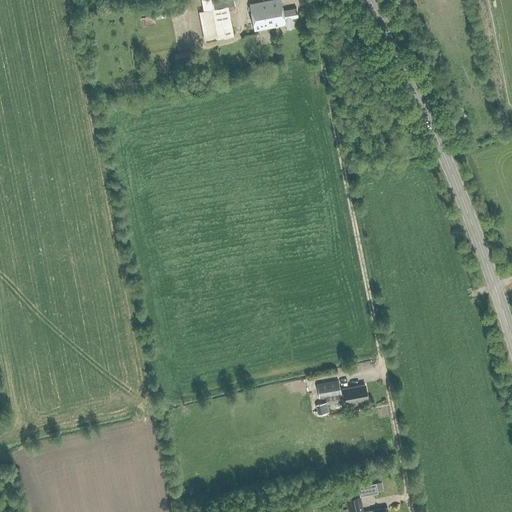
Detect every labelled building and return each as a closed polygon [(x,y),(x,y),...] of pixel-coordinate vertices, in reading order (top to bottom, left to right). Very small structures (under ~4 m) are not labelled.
[(209,0),(210,1),(208,1),(209,8),(213,8),(213,9),(234,5),(233,0),(209,0)] [(292,18),(298,17),(297,8),(283,10),(281,0),(273,0),(250,4),(254,31),(285,24),(286,29),(293,28),(292,18)] [(213,9),(209,9),(211,24),(235,20),(233,5),(213,9)] [(344,389),(340,390),(339,380),(317,384),(320,398),(325,397),(326,405),(342,402),(341,399),(346,398),(344,389)] [(347,403),(368,399),(365,385),(344,388),(344,389),(346,398),(347,403)] [(326,403),(322,404),(316,405),(318,415),(329,413),(327,405),(326,405),(326,403)] [(375,483),(368,485),(370,493),(377,491),(375,483)] [(388,511),(387,507),(371,510),(363,511),(360,496),(346,499),(347,508),(341,509),(341,511),(388,511)]
